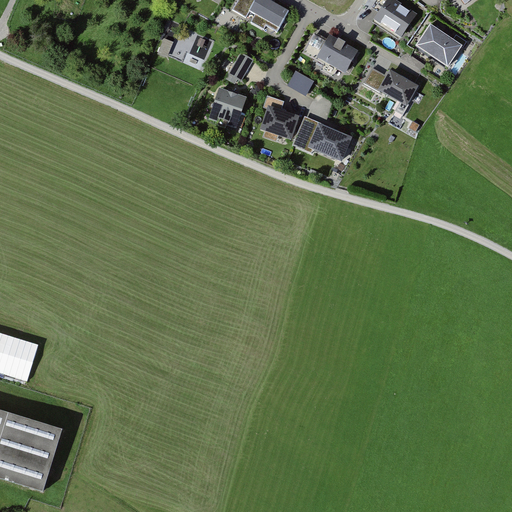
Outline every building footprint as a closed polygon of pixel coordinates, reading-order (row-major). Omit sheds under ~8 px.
[(258,0),(259,0),(258,0),(242,0),(236,10),(249,18),(252,13),(256,16),(251,25),(264,33),(268,26),(281,35),(293,17),(266,0),(258,0)] [(418,20),(391,0),(389,0),(375,20),(402,41),(418,20)] [(462,49),(432,29),(419,49),(449,69),(462,49)] [(203,69),(210,48),(165,35),(159,56),(203,69)] [(361,54),(332,38),(320,59),(349,75),(361,54)] [(255,65),(241,56),(229,75),(243,84),(255,65)] [(387,79),(374,72),(365,87),(379,95),(380,92),(408,108),(419,88),(391,72),(387,79)] [(314,85),(297,75),(290,86),(307,96),(314,85)] [(247,101),(220,92),(211,120),(237,129),(247,101)] [(300,119),(267,108),(260,130),(292,141),(300,119)] [(320,124),(307,119),(296,148),(312,155),(314,151),(343,163),(353,138),(320,125),(320,124)] [(0,375),(30,383),(39,347),(0,337),(0,375)] [(64,432),(0,412),(0,481),(45,495),(64,432)]
